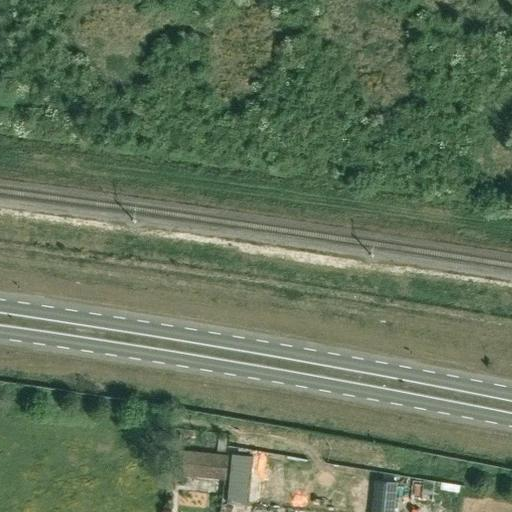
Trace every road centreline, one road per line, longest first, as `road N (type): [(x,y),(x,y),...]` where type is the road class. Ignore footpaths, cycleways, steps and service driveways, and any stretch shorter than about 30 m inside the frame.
road 1 (primary): [(511,395),(245,343),(0,307)]
road 2 (primary): [(0,334),(511,420)]
